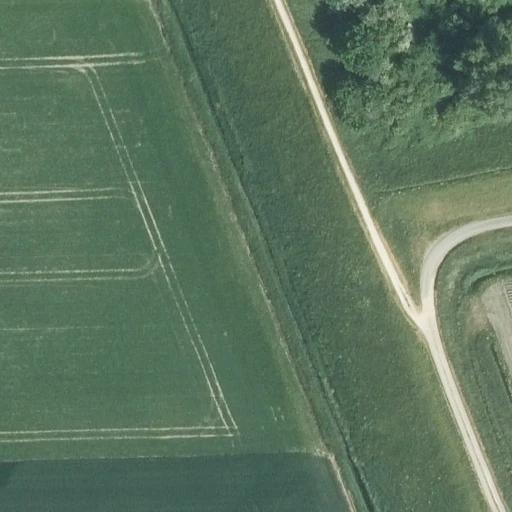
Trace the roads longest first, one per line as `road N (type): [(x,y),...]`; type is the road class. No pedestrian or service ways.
road 1 (track): [(498,511),(430,338)]
road 2 (unclassified): [(511,218),(450,236),(432,256),(423,286),(430,338)]
